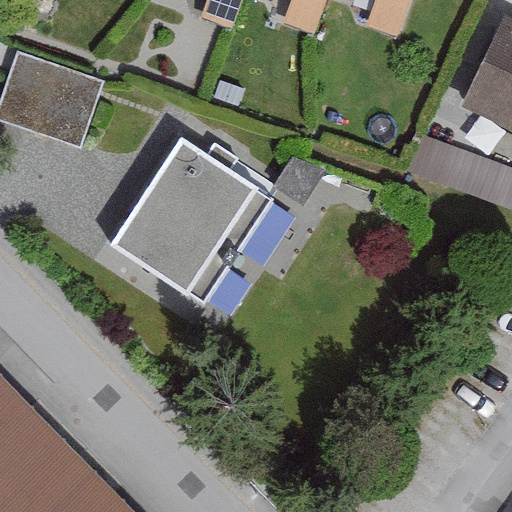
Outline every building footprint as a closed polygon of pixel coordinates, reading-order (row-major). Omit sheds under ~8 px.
[(395,49),(413,0),(196,0),(208,4),(200,26),(237,40),(252,0),(269,0),(291,8),(283,30),(320,43),(336,0),(378,16),(369,40),(395,49)] [(511,27),(469,112),(511,132),(511,27)] [(100,92),(18,63),(0,114),(0,128),(77,156),(100,92)] [(416,166),(511,197),(511,160),(427,133),(416,166)] [(265,203),(187,151),(119,252),(198,304),(265,203)] [(136,511),(0,373),(0,511),(136,511)]
